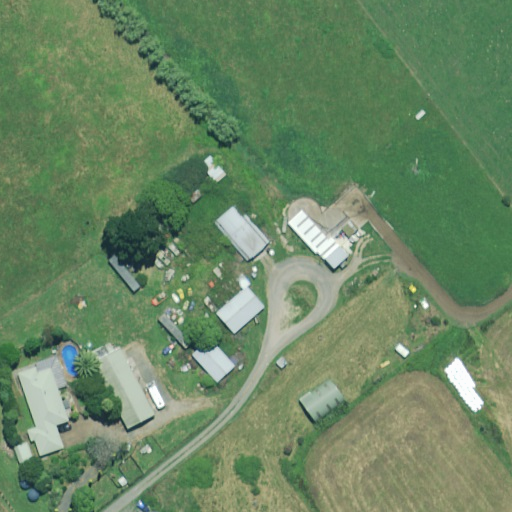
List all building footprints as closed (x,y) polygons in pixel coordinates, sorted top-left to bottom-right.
[(228,176),(212,157),(202,165),(218,184),(228,176)] [(205,196),(197,187),(187,195),(195,204),(205,196)] [(267,247),(234,209),(215,226),(249,263),(267,247)] [(330,239),(304,211),(289,224),(318,255),(319,254),(335,271),(351,256),(333,237),(330,239)] [(149,282),(124,249),(108,261),(133,294),(149,282)] [(265,309),(248,289),(219,314),(236,334),(265,309)] [(236,367),(216,345),(208,352),(203,347),(193,356),(219,383),(236,367)] [(128,430),(159,413),(126,350),(95,366),(128,430)] [(71,422),(52,368),(40,372),(38,366),(19,373),(38,428),(29,431),(33,442),(36,441),(42,457),(65,449),(57,426),(71,422)] [(346,400),(331,380),(302,401),(317,421),(346,400)] [(34,460),(29,443),(19,446),(24,463),(34,460)]
